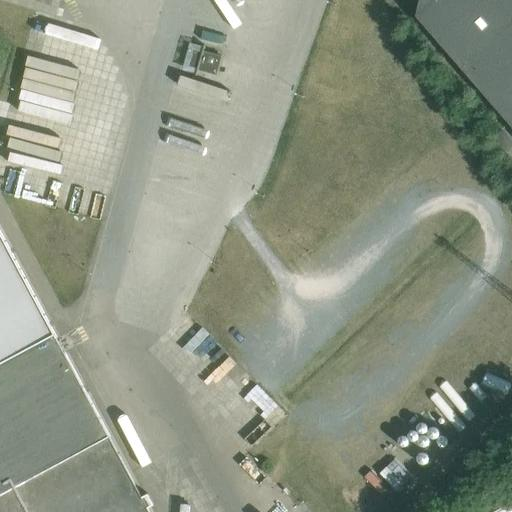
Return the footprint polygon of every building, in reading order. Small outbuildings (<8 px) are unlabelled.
[(511,127),(511,0),(419,0),(416,16),(511,127)] [(216,75),(221,56),(203,51),(205,45),(204,45),(202,51),(192,48),(187,67),(197,70),(195,76),(196,76),(198,70),(216,75)] [(0,366),(56,337),(0,231),(0,366)] [(0,493),(109,435),(56,337),(0,366),(0,493)] [(0,511),(149,511),(109,435),(0,493),(0,511)] [(511,511),(511,485),(508,488),(488,498),(495,511),(493,511),(511,511)]
